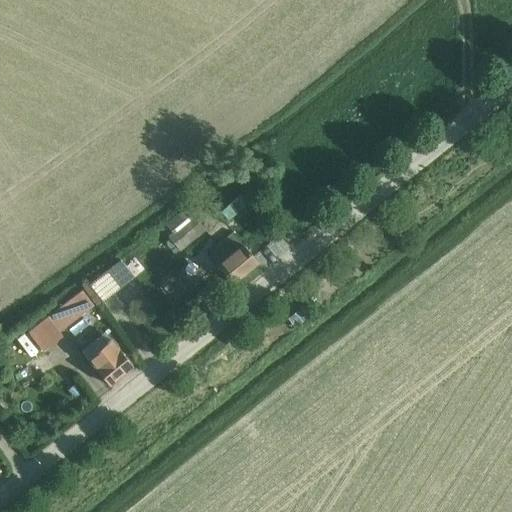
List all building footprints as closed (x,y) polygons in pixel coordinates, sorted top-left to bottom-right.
[(181,251),(205,230),(193,215),(169,236),(181,251)] [(232,284),(258,263),(246,248),(231,229),(205,250),(219,269),(232,284)] [(155,267),(161,262),(152,252),(146,257),(155,267)] [(307,261),(292,270),(300,285),(315,276),(307,261)] [(109,270),(90,284),(104,302),(123,288),(109,270)] [(44,351),(63,336),(60,332),(95,306),(83,290),(29,332),(44,351)] [(108,343),(88,359),(90,362),(97,370),(110,386),(133,367),(120,351),(113,343),(110,339),(107,341),(108,343)] [(76,397),(84,391),(72,378),(65,385),(76,397)]
